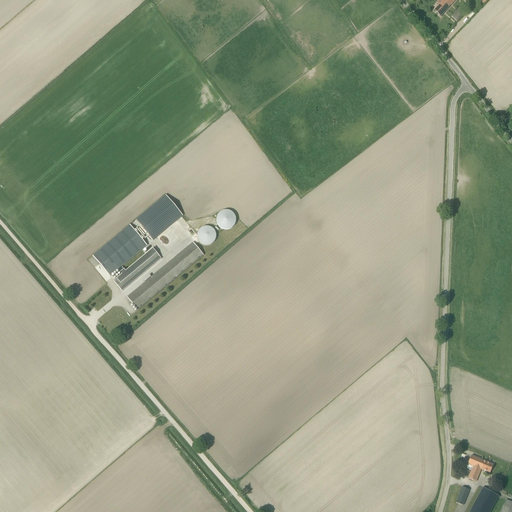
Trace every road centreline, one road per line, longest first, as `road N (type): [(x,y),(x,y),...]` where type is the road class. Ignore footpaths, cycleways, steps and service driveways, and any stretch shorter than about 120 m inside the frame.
road 1 (unclassified): [(440,511),(449,445),(443,388),(453,117),(465,78)]
road 2 (track): [(0,219),(248,511)]
